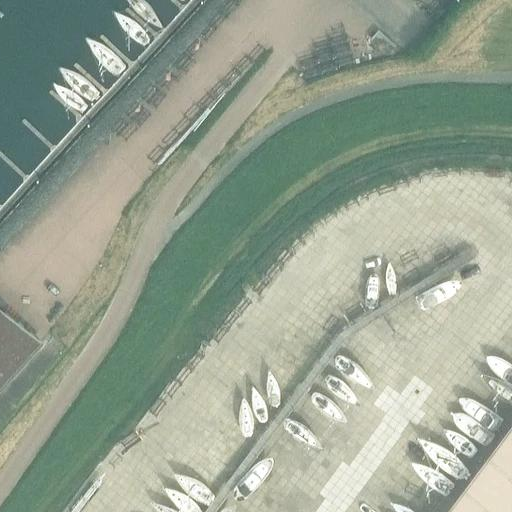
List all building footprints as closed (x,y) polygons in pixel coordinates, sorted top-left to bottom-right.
[(466,248),(458,230),(412,249),(420,267),(466,248)] [(435,290),(439,296),(485,263),(473,246),(416,288),(423,298),(435,290)] [(54,300),(46,310),(59,320),(67,310),(54,300)] [(0,316),(0,381),(1,382),(39,341),(6,310),(0,316)] [(192,444),(236,461),(241,447),(251,451),(267,409),(241,399),(237,409),(230,407),(224,422),(225,422),(220,435),(199,427),(192,444)] [(511,511),(511,419),(442,511),(511,511)] [(124,509),(127,511),(182,511),(149,485),(139,498),(135,495),(124,509)]
